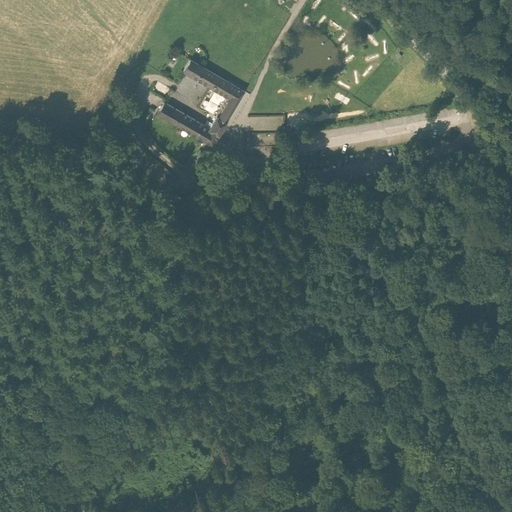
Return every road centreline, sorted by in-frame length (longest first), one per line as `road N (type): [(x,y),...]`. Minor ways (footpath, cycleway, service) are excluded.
road 1 (unclassified): [(377,0),(455,94),(465,134),(452,152),(289,184),(184,193),(108,153),(0,138)]
road 2 (track): [(76,487),(148,396),(174,260)]
road 3 (track): [(242,190),(237,139),(272,52),(304,0)]
road 4 (track): [(0,350),(76,487)]
